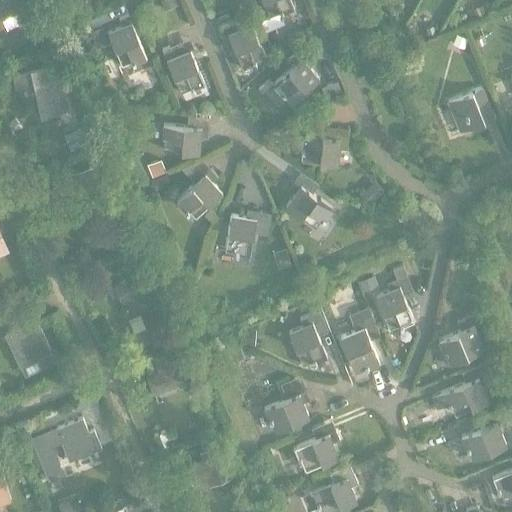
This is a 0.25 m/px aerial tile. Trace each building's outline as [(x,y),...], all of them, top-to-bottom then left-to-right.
[(29,0),(0,0),(0,18),(16,11),(30,5),(31,4),(29,0)] [(174,0),(159,0),(163,9),(177,4),(174,0)] [(261,0),(269,16),(279,12),(279,13),(293,8),(289,0),(261,0)] [(483,1),(472,6),(475,14),(486,10),(483,1)] [(30,5),(16,11),(22,24),(36,18),(30,5)] [(255,62),(255,60),(265,56),(247,13),(239,16),(243,26),(227,33),(241,68),(255,62)] [(121,25),(106,31),(120,64),(131,60),(131,62),(145,56),(127,14),(118,18),(121,25)] [(101,27),(89,31),(95,47),(106,42),(101,27)] [(453,34),(450,43),(462,47),(465,38),(453,34)] [(161,48),(179,92),(189,87),(190,89),(204,84),(189,48),(173,55),(169,45),(161,48)] [(308,65),(314,60),(307,52),(273,82),(282,93),(284,92),(291,100),(318,77),(308,65)] [(16,89),(33,85),(40,114),(63,109),(59,90),(55,90),(49,65),(12,74),(16,89)] [(336,81),(321,87),(326,98),(341,92),(336,81)] [(475,99),(484,96),(480,86),(447,100),(459,130),(483,120),(475,99)] [(13,117),(4,125),(13,134),(22,126),(13,117)] [(162,149),(198,152),(199,136),(207,137),(208,127),(162,123),(161,138),(163,138),(162,149)] [(300,149),(302,149),(301,160),(337,163),(338,148),(346,148),(347,138),(301,134),(300,149)] [(159,157),(147,162),(151,174),(164,169),(159,157)] [(211,180),(217,175),(210,167),(175,198),(185,209),(187,208),(194,216),(221,192),(211,180)] [(96,168),(67,174),(68,179),(75,211),(94,207),(89,187),(100,185),(96,168)] [(165,174),(152,180),(156,189),(169,183),(165,174)] [(287,188),(294,192),(285,205),(314,226),(321,217),(322,218),(331,206),(293,180),(287,188)] [(371,181),(360,193),(369,201),(380,190),(371,181)] [(410,204),(398,209),(402,219),(413,214),(410,204)] [(223,249),(234,251),(234,253),(249,255),(257,210),(246,208),(245,216),(230,214),(223,249)] [(136,227),(124,232),(129,244),(142,239),(136,227)] [(2,242),(0,237),(0,253),(8,250),(5,241),(2,242)] [(137,253),(118,261),(123,274),(142,266),(137,253)] [(115,283),(128,315),(140,310),(146,326),(166,318),(146,270),(115,283)] [(372,277),(358,282),(362,291),(375,285),(372,277)] [(375,295),(389,328),(399,324),(399,326),(413,320),(395,278),(386,281),(389,289),(375,295)] [(288,331),(302,364),(312,360),(313,362),(326,356),(309,313),(299,318),(302,325),(288,331)] [(340,335),(353,369),(364,365),(365,366),(378,361),(361,318),(351,322),(354,329),(340,335)] [(34,319),(4,333),(18,364),(49,350),(34,319)] [(438,338),(443,352),(445,351),(449,362),(483,348),(477,333),(484,330),(480,320),(438,338)] [(241,329),(240,343),(253,343),(254,330),(241,329)] [(237,343),(227,348),(232,360),(243,356),(237,343)] [(153,356),(158,369),(146,374),(153,390),(183,378),(182,377),(190,374),(179,347),(170,351),(169,349),(153,356)] [(431,395),(436,407),(447,402),(448,404),(450,403),(454,413),(487,399),(481,385),(489,382),(485,373),(431,395)] [(263,406),(269,420),(271,419),(275,430),(308,416),(302,402),(309,398),(305,389),(263,406)] [(511,413),(460,434),(466,448),(468,447),(472,458),(505,444),(500,430),(507,427),(507,426),(511,424),(511,413)] [(45,429),(30,436),(48,479),(63,473),(51,445),(60,441),(68,460),(95,448),(101,446),(94,428),(87,431),(82,416),(56,427),(55,425),(45,429)] [(331,441),(339,438),(335,429),(292,446),(298,460),(300,459),(304,469),(337,455),(331,441)] [(163,430),(153,434),(159,448),(168,444),(163,430)] [(186,464),(193,480),(209,474),(212,481),(227,476),(215,444),(199,450),(202,457),(186,464)] [(511,467),(491,476),(496,490),(498,489),(503,499),(511,495),(511,467)] [(311,490),(317,504),(318,503),(321,511),(326,511),(356,499),(350,485),(357,482),(353,472),(311,490)] [(286,493),(278,496),(281,504),(289,501),(286,493)] [(82,494),(77,496),(81,507),(87,504),(82,494)] [(467,511),(481,511),(477,503),(466,508),(467,511)]
